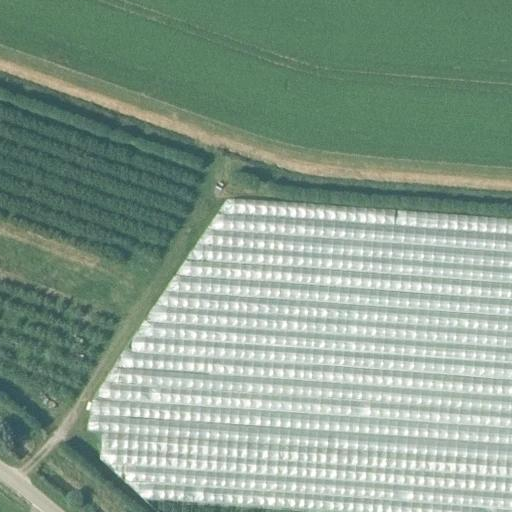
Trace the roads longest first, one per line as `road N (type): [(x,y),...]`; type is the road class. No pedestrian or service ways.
road 1 (track): [(511,179),(282,154),(0,54)]
road 2 (track): [(14,485),(82,399),(215,183),(216,132)]
